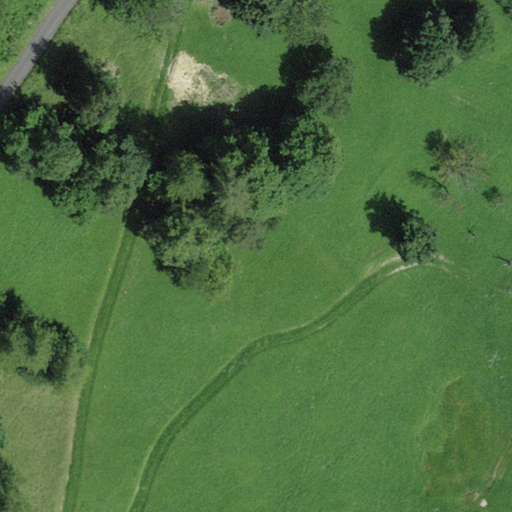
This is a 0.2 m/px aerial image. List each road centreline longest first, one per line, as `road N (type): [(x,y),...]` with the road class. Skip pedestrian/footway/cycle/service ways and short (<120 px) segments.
road 1 (track): [(67,511),(101,324),(135,211),(179,0)]
road 2 (track): [(447,269),(428,258),(400,263),(316,325),(251,349),(162,441),(133,511)]
